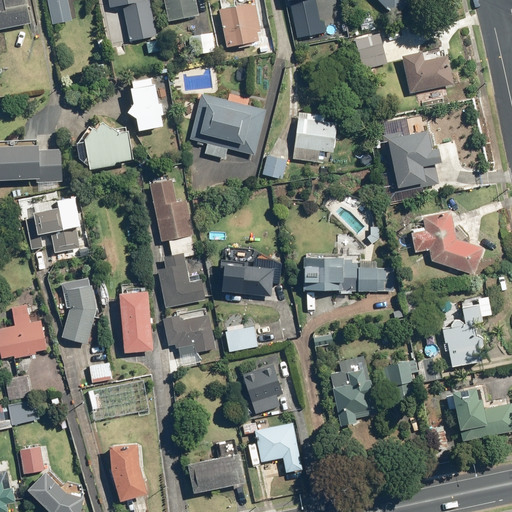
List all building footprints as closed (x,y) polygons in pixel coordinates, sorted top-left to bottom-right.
[(0,0),(0,29),(28,25),(23,0),(0,0)] [(45,0),(50,25),(70,21),(65,0),(45,0)] [(156,36),(147,0),(145,0),(144,0),(106,0),(108,9),(118,6),(127,43),(156,36)] [(161,0),(166,22),(197,15),(193,0),(161,0)] [(287,0),(296,35),(322,30),(314,0),(287,0)] [(411,0),(374,0),(391,19),(412,0),(411,0)] [(247,7),(247,3),(216,10),(225,49),(256,42),(254,34),(258,33),(253,6),(247,7)] [(358,20),(360,31),(374,29),(371,17),(358,20)] [(207,37),(207,34),(197,34),(197,35),(191,35),(191,54),(213,54),(213,37),(207,37)] [(379,35),(351,41),(358,70),(385,63),(379,35)] [(450,85),(448,74),(452,73),(449,60),(446,61),(444,54),(422,58),(420,52),(400,56),(407,94),(450,85)] [(105,74),(103,64),(92,66),(94,76),(105,74)] [(129,82),(128,89),(128,91),(126,91),(130,105),(124,114),(132,120),(134,132),(155,129),(155,128),(159,128),(159,125),(163,125),(162,118),(157,119),(157,116),(163,115),(161,106),(157,107),(156,102),(154,103),(151,86),(149,86),(148,80),(138,79),(138,82),(129,82)] [(188,139),(205,144),(202,154),(222,160),(225,149),(253,157),(265,111),(200,94),(188,139)] [(321,122),(322,115),(296,113),(292,161),(322,164),(323,152),(333,153),(336,124),(321,122)] [(84,171),(111,167),(111,164),(131,161),(124,132),(113,133),(98,126),(91,132),(87,127),(75,145),(77,159),(83,169),(84,171)] [(438,164),(436,149),(429,150),(426,131),(383,139),(392,190),(420,185),(421,188),(432,186),(433,190),(440,189),(438,182),(435,164),(438,164)] [(0,181),(35,181),(35,184),(37,184),(36,188),(50,188),(50,183),(60,183),(61,149),(50,148),(50,150),(39,150),(39,148),(35,148),(35,140),(10,140),(10,142),(0,142),(0,181)] [(286,160),(265,155),(261,174),(281,179),(286,160)] [(176,202),(172,180),(150,184),(161,241),(170,239),(173,255),(164,257),(166,268),(158,269),(166,308),(206,299),(202,278),(190,280),(185,256),(198,254),(194,234),(187,199),(176,202)] [(91,255),(85,231),(76,233),(67,192),(18,203),(29,252),(50,248),(54,264),(91,255)] [(450,213),(445,213),(420,217),(422,232),(411,232),(415,253),(427,251),(430,261),(473,276),(480,249),(479,248),(454,241),(450,213)] [(373,262),(373,257),(335,255),(301,253),(300,286),(307,286),(307,290),(307,292),(333,293),(333,291),(392,294),(393,263),(373,262)] [(220,261),(220,260),(217,260),(216,266),(219,266),(217,293),(269,298),(272,269),(250,267),(250,264),(220,261)] [(86,278),(60,284),(63,308),(66,309),(61,339),(84,345),(94,311),(86,278)] [(145,292),(115,295),(121,354),(150,351),(145,292)] [(415,294),(401,297),(405,314),(419,311),(415,294)] [(449,327),(439,331),(444,353),(445,352),(448,369),(480,362),(478,349),(487,347),(484,332),(474,334),(472,325),(490,321),(486,301),(457,307),(459,318),(448,320),(449,327)] [(0,358),(11,356),(12,360),(34,355),(34,352),(44,350),(38,321),(28,322),(26,304),(10,307),(11,326),(0,328),(0,358)] [(193,309),(195,317),(182,320),(180,314),(163,318),(164,324),(169,345),(175,343),(176,347),(179,347),(184,366),(205,362),(202,352),(218,348),(210,314),(208,306),(193,309)] [(242,328),(241,325),(223,328),(228,353),(258,347),(254,325),(242,328)] [(328,373),(336,421),(338,420),(339,427),(356,425),(355,419),(371,416),(368,399),(373,399),(368,367),(365,367),(363,354),(337,359),(339,372),(328,373)] [(431,358),(419,358),(419,381),(432,381),(431,358)] [(87,367),(90,383),(111,380),(108,363),(87,367)] [(384,367),(392,408),(415,404),(407,363),(384,367)] [(239,374),(244,399),(248,398),(251,415),(279,410),(276,395),(282,394),(276,367),(239,374)] [(2,416),(9,415),(9,419),(0,420),(0,429),(11,428),(10,426),(27,424),(24,403),(34,401),(30,374),(4,378),(7,405),(0,406),(2,416)] [(447,392),(455,431),(456,431),(458,442),(511,432),(511,419),(509,404),(480,410),(478,401),(473,402),(471,388),(447,392)] [(243,432),(243,435),(251,434),(257,463),(280,458),(283,473),(301,469),(291,421),(255,429),(254,422),(241,425),(243,432)] [(449,422),(421,422),(421,450),(450,449),(449,422)] [(106,445),(106,447),(107,471),(116,502),(143,494),(135,467),(135,445),(106,445)] [(41,447),(19,450),(22,474),(44,471),(41,447)] [(182,465),(188,496),(241,485),(235,454),(182,465)] [(23,491),(44,511),(77,511),(80,499),(40,473),(40,474),(23,491)] [(0,489),(0,486),(0,511),(6,511),(5,504),(12,503),(9,487),(0,489)]
